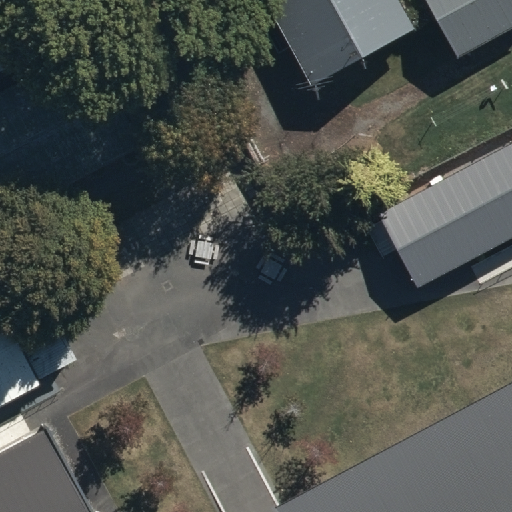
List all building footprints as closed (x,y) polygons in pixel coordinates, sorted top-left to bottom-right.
[(397,0),(264,0),(305,79),(410,23),(397,0)] [(511,0),(430,0),(460,53),(511,25),(511,0)] [(0,56),(8,52),(0,37),(0,56)] [(0,154),(0,218),(27,205),(0,154)] [(0,318),(0,398),(71,358),(58,335),(21,356),(0,318)] [(284,511),(511,511),(511,365),(273,490),(284,511)] [(82,511),(36,425),(0,443),(0,511),(82,511)]
